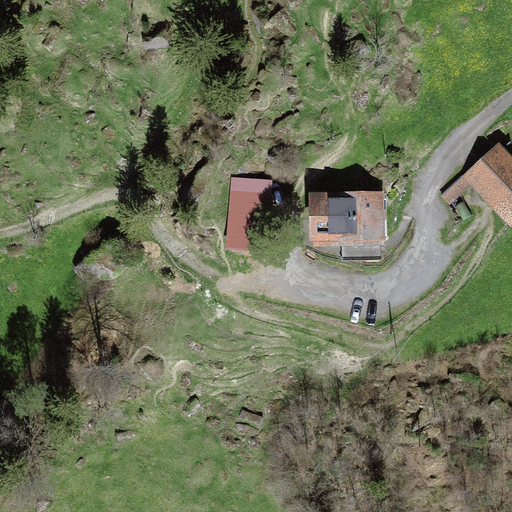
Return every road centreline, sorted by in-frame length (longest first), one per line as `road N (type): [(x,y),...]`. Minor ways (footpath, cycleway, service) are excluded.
road 1 (unclassified): [(511,97),(444,157),(418,247),(400,275),(353,293),(294,294)]
road 2 (track): [(0,231),(124,195),(142,204),(185,257)]
